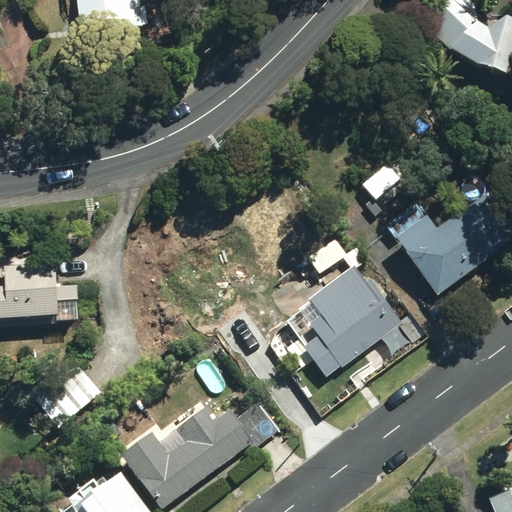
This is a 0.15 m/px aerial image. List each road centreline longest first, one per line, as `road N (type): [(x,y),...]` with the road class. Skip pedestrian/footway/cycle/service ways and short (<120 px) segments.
road 1 (secondary): [(0,177),(133,149),(217,107),(329,0)]
road 2 (residential): [(285,511),(511,341)]
